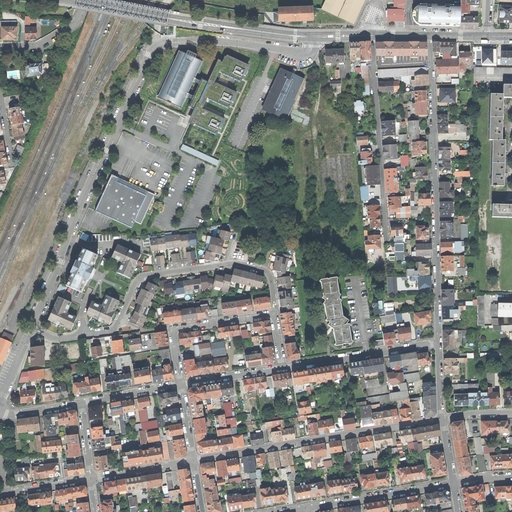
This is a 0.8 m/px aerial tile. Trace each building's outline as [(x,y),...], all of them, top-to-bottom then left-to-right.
[(327,0),(323,9),(338,16),(344,2),(339,0),(327,0)] [(353,23),(362,0),(345,0),(344,2),(338,16),(353,23)] [(394,0),(394,7),(394,10),(405,10),(404,0),(394,0)] [(448,26),(460,26),(460,17),(460,14),(460,6),(419,5),(420,5),(418,6),(416,7),(414,9),(413,11),(412,13),(412,15),(412,18),(413,20),(414,22),(416,23),(418,24),(419,25),(419,26),(431,26),(448,26)] [(511,7),(500,7),(500,14),(499,23),(505,23),(509,23),(509,30),(511,29),(511,7)] [(295,9),(296,21),(311,20),(311,21),(312,21),(312,19),(311,9),(312,9),(312,8),(310,8),(295,9)] [(288,21),(296,21),(295,9),(279,9),(279,13),(279,21),(288,21)] [(387,21),(404,21),(404,12),(405,12),(405,10),(394,10),(390,10),(387,10),(387,21)] [(460,26),(460,29),(468,29),(477,29),(477,18),(469,17),(463,17),(460,17),(460,26)] [(13,37),(13,28),(2,28),(2,39),(7,39),(13,39),(13,37)] [(25,28),(25,33),(25,40),(30,40),(36,40),(36,28),(25,28)] [(360,54),(360,61),(371,60),(371,54),(370,54),(370,49),(370,42),(364,42),(359,43),(360,49),(361,54),(360,54)] [(376,43),(377,56),(385,56),(385,58),(393,58),(393,56),(410,56),(410,58),(418,58),(418,56),(426,56),(426,43),(418,43),(418,42),(409,42),(409,43),(407,43),(396,43),(393,43),(393,42),(384,42),(384,43),(376,43)] [(433,42),(434,52),(439,52),(443,52),(450,52),(450,56),(456,56),(456,42),(442,42),(433,42)] [(356,55),(360,55),(359,43),(349,43),(350,55),(353,55),(356,55)] [(481,64),(493,63),(492,48),(481,49),(481,64)] [(158,98),(181,109),(186,97),(195,78),(203,61),(179,50),(158,98)] [(326,51),(326,63),(331,63),(339,62),(343,62),(343,50),(339,50),(329,51),(326,51)] [(467,65),(470,65),(470,52),(466,52),(463,52),(463,51),(460,51),(460,52),(459,52),(459,60),(459,65),(467,65)] [(511,64),(511,52),(510,52),(508,52),(502,52),(502,64),(511,64)] [(202,81),(195,78),(186,97),(193,100),(192,102),(195,103),(198,104),(196,109),(198,110),(195,118),(197,119),(194,126),(216,136),(218,132),(217,131),(219,127),(217,127),(218,125),(219,125),(219,124),(220,124),(223,118),(203,109),(203,110),(202,110),(207,98),(208,99),(208,100),(228,109),(230,105),(229,105),(231,101),(229,100),(230,98),(231,99),(231,98),(232,98),(235,92),(215,83),(215,84),(214,83),(219,72),(220,73),(220,74),(240,83),(242,79),(241,78),(243,75),(242,74),(242,72),(243,72),(243,71),(244,71),(247,64),(227,55),(226,57),(225,56),(222,62),(220,62),(221,61),(218,59),(208,82),(202,79),(202,81)] [(436,68),(436,74),(459,74),(459,67),(459,65),(459,60),(450,60),(443,60),(436,61),(436,68)] [(42,75),(50,73),(48,63),(40,65),(41,70),(42,75)] [(37,71),(41,70),(40,65),(36,66),(35,64),(32,65),(30,65),(30,64),(26,65),(27,66),(26,66),(28,76),(37,75),(37,71)] [(360,66),(363,96),(370,95),(367,66),(360,66)] [(378,70),(378,78),(401,76),(409,76),(415,76),(428,75),(427,67),(378,70)] [(281,70),(263,109),(286,120),(304,80),(293,75),(281,70)] [(428,80),(428,75),(415,76),(415,80),(416,86),(428,85),(428,80)] [(409,76),(401,76),(402,84),(410,84),(409,76)] [(331,82),(331,86),(337,86),(337,95),(341,95),(340,82),(331,82)] [(379,87),(380,92),(394,91),(393,82),(379,82),(379,87)] [(503,94),(503,97),(511,97),(511,85),(503,85),(503,94)] [(441,96),(441,102),(455,102),(455,89),(440,89),(441,96)] [(415,102),(425,102),(424,91),(415,91),(415,102)] [(503,97),(503,94),(490,94),(489,140),(492,140),(501,140),(502,130),(503,130),(503,129),(503,127),(502,127),(502,107),(503,107),(503,106),(503,104),(502,104),(503,97)] [(354,102),(355,113),(358,112),(358,114),(362,113),(362,112),(364,112),(364,109),(365,109),(366,108),(365,104),(364,104),(363,104),(363,102),(363,101),(354,102)] [(426,107),(426,102),(425,102),(415,102),(415,104),(416,107),(416,115),(426,114),(426,107)] [(12,126),(22,124),(23,124),(20,107),(12,108),(9,109),(11,117),(12,126)] [(438,125),(448,124),(447,115),(438,115),(438,120),(438,125)] [(382,130),(383,136),(395,135),(394,122),(382,123),(382,130)] [(415,134),(418,133),(418,127),(418,122),(408,122),(409,134),(415,134)] [(22,124),(12,126),(13,131),(14,137),(24,135),(22,124)] [(438,129),(438,134),(448,133),(448,124),(438,125),(438,129)] [(356,137),(357,145),(367,144),(367,136),(356,137)] [(504,186),(504,176),(505,176),(505,175),(505,173),(504,173),(505,160),(506,160),(506,158),(506,157),(505,157),(505,140),(501,140),(492,140),(491,186),(492,186),(492,187),(496,187),(496,186),(504,186)] [(413,142),(413,156),(420,156),(420,154),(426,154),(426,148),(426,141),(419,141),(413,142)] [(17,144),(14,152),(20,155),(24,147),(17,144)] [(183,144),(181,149),(217,165),(219,161),(183,144)] [(384,153),(384,159),(397,158),(396,145),(383,146),(384,153)] [(439,160),(450,159),(449,150),(451,150),(451,148),(439,148),(439,153),(439,160)] [(362,162),(362,164),(372,164),(372,158),(371,152),(370,152),(362,153),(361,153),(362,162)] [(450,159),(439,160),(439,165),(439,171),(451,170),(451,168),(450,168),(450,159)] [(367,184),(368,185),(380,184),(379,176),(378,166),(366,167),(366,168),(367,175),(367,178),(367,184)] [(416,177),(416,179),(417,179),(427,179),(427,173),(427,168),(416,168),(416,172),(416,177)] [(385,181),(387,197),(388,197),(393,197),(392,192),(397,192),(396,183),(396,178),(395,169),(385,170),(385,181)] [(100,201),(95,211),(112,219),(131,228),(134,221),(141,224),(155,195),(144,190),(142,193),(116,182),(118,178),(112,175),(105,188),(100,201)] [(440,190),(440,198),(449,197),(449,189),(449,183),(440,183),(440,190)] [(369,200),(368,185),(360,186),(361,200),(368,200),(369,200)] [(418,194),(418,205),(430,205),(430,200),(430,194),(418,194)] [(393,197),(388,197),(389,203),(389,208),(394,208),(401,207),(400,196),(393,197)] [(407,196),(400,196),(401,207),(394,208),(394,218),(410,217),(410,207),(410,204),(407,204),(407,196)] [(440,210),(440,217),(450,217),(450,213),(450,208),(449,202),(440,203),(440,210)] [(492,217),(511,217),(511,205),(505,205),(505,204),(503,204),(502,204),(502,205),(492,205),(492,217)] [(370,218),(380,217),(379,211),(379,205),(368,206),(368,208),(367,208),(367,210),(368,210),(368,218),(370,218)] [(380,222),(380,217),(370,218),(370,228),(372,228),(375,228),(380,227),(380,222)] [(441,231),(441,238),(450,238),(450,236),(450,223),(450,222),(441,222),(441,231)] [(391,231),(391,236),(396,235),(396,236),(399,236),(399,235),(403,235),(402,225),(391,226),(391,231)] [(416,226),(416,239),(422,239),(428,239),(428,236),(428,233),(429,233),(429,232),(429,229),(428,229),(428,228),(424,228),(424,226),(416,226)] [(220,230),(218,238),(223,240),(227,241),(228,236),(229,232),(224,231),(220,230)] [(88,235),(82,232),(79,238),(85,241),(88,235)] [(89,235),(89,242),(113,241),(113,234),(89,235)] [(196,240),(195,234),(187,235),(189,246),(193,245),(196,244),(196,240)] [(150,246),(150,241),(149,235),(142,236),(144,247),(150,246)] [(180,235),(172,236),(173,247),(177,246),(181,245),(180,236),(180,235)] [(180,236),(181,245),(181,247),(185,246),(189,246),(187,235),(180,236)] [(376,235),(368,236),(368,241),(369,249),(374,249),(381,248),(380,244),(380,242),(382,241),(381,238),(380,237),(380,235),(376,235)] [(394,238),(394,243),(404,243),(411,243),(410,235),(404,235),(404,238),(394,238)] [(165,238),(166,248),(170,247),(173,247),(172,236),(164,237),(165,238)] [(211,237),(210,244),(222,247),(222,243),(223,240),(218,238),(216,238),(211,237)] [(166,248),(165,238),(160,239),(157,239),(158,250),(162,250),(166,249),(166,248)] [(157,239),(150,241),(150,246),(151,251),(155,251),(158,250),(157,239)] [(452,242),(453,252),(461,251),(460,241),(452,242)] [(441,248),(441,253),(453,252),(452,242),(441,243),(441,248)] [(396,257),(396,260),(404,260),(404,255),(404,252),(404,243),(394,243),(394,257),(396,257)] [(210,244),(208,251),(215,253),(220,254),(221,250),(222,247),(210,244)] [(117,245),(112,257),(122,261),(121,264),(117,272),(130,278),(135,266),(140,255),(127,249),(117,245)] [(416,256),(431,255),(431,250),(431,245),(416,245),(416,247),(416,256)] [(71,272),(69,276),(67,281),(65,285),(68,286),(81,292),(84,285),(86,279),(88,280),(91,275),(91,274),(93,268),(92,267),(97,255),(82,248),(80,252),(78,257),(77,260),(75,260),(70,272),(71,272)] [(214,258),(215,253),(208,251),(206,251),(205,257),(204,259),(209,260),(213,261),(214,258)] [(288,258),(280,256),(277,256),(276,259),(275,263),(286,265),(288,258)] [(442,266),(442,271),(453,271),(453,256),(441,256),(442,266)] [(108,260),(103,257),(100,264),(106,266),(108,260)] [(286,265),(275,263),(274,267),(273,270),(278,271),(284,273),(286,265)] [(425,263),(421,263),(421,265),(417,265),(417,267),(418,267),(418,272),(418,276),(429,276),(429,270),(429,264),(425,265),(425,263)] [(238,283),(241,270),(238,270),(234,269),(232,276),(231,281),(238,283)] [(245,285),(248,272),(245,271),(241,270),(238,283),(245,285)] [(253,286),(256,275),(256,274),(252,273),(248,272),(245,285),(252,286),(253,286)] [(231,281),(232,276),(229,275),(225,274),(224,277),(222,286),(229,288),(230,286),(231,281)] [(220,276),(216,275),(215,280),(213,286),(222,288),(222,286),(224,277),(220,276)] [(261,288),(264,277),(260,276),(256,275),(253,286),(261,288)] [(418,276),(418,289),(425,289),(425,287),(431,287),(431,283),(431,279),(432,279),(432,275),(429,276),(418,276)] [(201,289),(200,279),(197,279),(196,280),(195,276),(191,277),(193,290),(201,289)] [(201,289),(209,288),(208,278),(208,276),(204,276),(200,277),(200,279),(201,289)] [(278,285),(282,284),(290,283),(289,276),(284,276),(277,277),(278,280),(278,285)] [(389,277),(386,277),(388,293),(397,293),(396,276),(389,277)] [(193,290),(191,277),(188,277),(188,281),(186,281),(183,282),(184,291),(193,290)] [(337,279),(339,278),(337,277),(330,278),(330,279),(328,279),(328,278),(321,279),(320,281),(322,282),(324,296),(322,298),(325,300),(325,301),(320,307),(322,317),(317,324),(327,333),(331,328),(334,330),(334,333),(336,343),(335,344),(337,346),(344,344),(345,343),(346,344),(353,343),(354,341),(352,340),(350,326),(351,325),(349,324),(348,324),(347,323),(349,320),(343,316),(341,301),(342,300),(339,298),(339,296),(341,294),(340,293),(337,279)] [(173,293),(172,286),(172,283),(169,283),(167,284),(166,280),(163,281),(163,286),(164,294),(173,293)] [(145,290),(153,294),(157,285),(148,282),(146,285),(145,290)] [(184,291),(183,282),(179,282),(175,283),(176,286),(172,286),(173,293),(173,295),(176,295),(184,293),(184,291)] [(66,287),(59,284),(57,290),(64,293),(66,287)] [(153,294),(145,290),(142,289),(140,292),(139,295),(150,300),(153,294)] [(283,291),(279,291),(279,295),(279,299),(292,298),(291,290),(283,291)] [(92,301),(86,314),(108,324),(113,314),(114,313),(119,301),(106,295),(102,304),(102,305),(92,301)] [(150,300),(139,295),(137,298),(136,302),(138,304),(147,307),(150,300)] [(452,295),(442,295),(443,300),(443,307),(453,306),(453,303),(452,295)] [(58,297),(48,320),(71,330),(74,323),(76,317),(67,312),(71,302),(58,297)] [(253,299),(254,310),(263,309),(270,308),(268,297),(253,299)] [(284,306),(292,305),(292,298),(279,299),(280,302),(280,306),(284,306)] [(235,302),(237,313),(244,312),(251,311),(249,299),(235,302)] [(374,307),(375,314),(380,314),(384,313),(383,300),(379,300),(379,299),(372,300),(373,307),(374,307)] [(221,304),(223,315),(230,314),(237,313),(235,302),(221,304)] [(143,316),(147,307),(138,304),(137,307),(135,312),(143,316)] [(506,316),(506,304),(502,304),(499,304),(498,316),(506,316)] [(208,312),(208,306),(201,307),(196,308),(198,319),(203,318),(208,317),(207,312),(208,312)] [(453,306),(443,307),(443,313),(443,319),(453,319),(453,309),(453,306)] [(198,319),(196,308),(196,307),(179,310),(181,321),(190,320),(198,319)] [(163,312),(164,324),(173,322),(181,321),(179,310),(163,312)] [(143,316),(135,312),(133,315),(132,319),(133,319),(141,323),(143,323),(146,317),(143,316)] [(290,312),(279,314),(280,319),(281,325),(292,323),(291,317),(291,314),(290,312)] [(414,314),(416,325),(423,324),(430,323),(429,318),(431,318),(430,312),(414,314)] [(396,321),(395,315),(386,316),(380,317),(381,323),(396,321)] [(260,332),(260,333),(271,332),(269,321),(264,322),(253,323),(254,332),(258,331),(258,332),(260,332)] [(292,323),(281,325),(282,329),(283,334),(288,333),(289,335),(294,334),(292,323)] [(233,326),(228,327),(229,336),(239,334),(238,325),(233,326)] [(220,337),(229,336),(228,327),(223,328),(218,328),(220,337)] [(398,333),(399,341),(406,339),(412,339),(410,327),(397,329),(398,333)] [(383,332),(384,340),(385,345),(391,344),(396,343),(394,333),(393,330),(383,332)] [(154,333),(157,347),(168,345),(167,338),(166,331),(154,333)] [(194,332),(190,333),(191,342),(193,342),(201,341),(200,331),(194,332)] [(444,343),(454,343),(454,338),(453,334),(453,331),(443,331),(443,336),(444,343)] [(1,338),(11,343),(14,337),(4,333),(1,338)] [(191,342),(190,333),(184,333),(179,334),(180,344),(190,343),(191,342)] [(203,336),(205,344),(210,343),(211,343),(210,335),(210,334),(203,336)] [(264,337),(265,344),(272,343),(271,336),(264,337)] [(1,338),(0,341),(0,363),(2,365),(11,343),(1,338)] [(129,341),(130,350),(136,350),(142,349),(140,339),(129,341)] [(112,342),(113,353),(118,353),(123,352),(122,340),(112,342)] [(212,353),(212,357),(226,354),(225,345),(224,341),(216,342),(211,343),(210,343),(212,353)] [(194,346),(194,348),(195,352),(196,358),(201,357),(200,355),(212,353),(210,343),(205,344),(195,346),(194,346)] [(285,345),(288,359),(289,360),(295,360),(300,359),(299,352),(298,352),(298,349),(296,349),(295,343),(285,345)] [(32,358),(32,366),(44,365),(43,346),(31,348),(32,358)] [(91,348),(93,357),(97,356),(102,355),(101,346),(91,348)] [(264,357),(262,357),(263,365),(276,363),(274,354),(273,347),(266,348),(263,348),(264,357)] [(160,359),(162,358),(170,357),(169,349),(159,350),(160,359)] [(261,353),(259,354),(258,352),(254,353),(252,353),(253,355),(245,356),(247,367),(255,366),(263,365),(262,357),(261,353)] [(417,355),(418,363),(418,365),(431,363),(430,358),(428,358),(427,353),(422,354),(417,355)] [(412,364),(411,354),(407,354),(400,355),(402,366),(409,365),(412,364)] [(132,361),(131,355),(123,356),(124,363),(132,361)] [(391,368),(395,367),(399,366),(402,366),(400,355),(395,356),(389,357),(391,368)] [(124,363),(123,356),(115,357),(116,364),(120,363),(124,363)] [(164,366),(171,365),(170,357),(162,358),(164,366)] [(227,358),(213,361),(215,372),(222,371),(227,371),(226,365),(228,365),(227,358)] [(372,360),(362,361),(364,373),(364,374),(384,371),(382,358),(372,360)] [(457,362),(457,358),(445,358),(445,366),(445,374),(457,374),(457,362)] [(185,369),(186,376),(188,377),(199,375),(197,368),(196,365),(195,365),(194,359),(184,361),(185,369)] [(213,361),(202,362),(197,363),(197,368),(199,375),(207,374),(215,372),(213,361)] [(362,373),(364,373),(362,361),(356,362),(350,363),(352,375),(353,374),(353,376),(355,376),(355,374),(362,373)] [(86,365),(85,362),(68,365),(69,373),(76,372),(75,367),(86,365)] [(69,373),(68,365),(61,366),(62,374),(69,373)] [(344,377),(342,365),(336,366),(330,367),(332,379),(334,378),(344,377)] [(332,379),(330,367),(320,368),(308,370),(310,382),(332,379)] [(162,369),(164,380),(172,379),(173,377),(172,372),(171,368),(164,369),(162,369)] [(35,370),(36,379),(41,379),(45,378),(43,369),(35,370)] [(152,371),(154,382),(159,381),(164,380),(162,369),(152,371)] [(34,380),(36,379),(35,370),(22,373),(19,382),(31,381),(34,381),(34,380)] [(133,372),(135,384),(143,382),(151,381),(149,370),(133,372)] [(303,383),(310,382),(308,370),(300,371),(293,372),(294,384),(297,384),(297,385),(303,384),(303,383)] [(394,373),(395,384),(405,383),(404,375),(403,373),(396,374),(396,372),(394,373)] [(120,375),(118,375),(120,387),(125,386),(131,385),(129,373),(125,374),(120,375)] [(280,386),(281,387),(286,386),(286,385),(292,384),(290,373),(281,374),(272,376),(274,387),(280,386)] [(387,374),(389,385),(395,384),(394,373),(387,374)] [(404,375),(405,383),(407,382),(411,382),(421,380),(420,373),(404,375)] [(120,387),(118,375),(106,377),(108,389),(113,388),(120,387)] [(254,379),(256,389),(259,389),(264,388),(267,387),(265,377),(259,378),(254,379)] [(366,384),(366,388),(382,386),(380,378),(365,381),(366,384)] [(96,391),(101,390),(99,379),(89,380),(91,392),(96,391)] [(256,389),(254,379),(249,380),(244,380),(246,391),(256,389)] [(91,392),(89,380),(78,383),(73,383),(75,395),(85,393),(91,392)] [(220,384),(222,396),(233,394),(231,382),(226,383),(220,384)] [(395,384),(389,385),(390,394),(408,391),(407,382),(405,383),(395,384)] [(424,391),(424,397),(435,395),(435,388),(435,384),(431,385),(430,383),(423,384),(423,389),(424,391)] [(222,396),(220,384),(212,385),(204,387),(206,400),(207,405),(213,404),(212,398),(220,397),(220,400),(223,400),(222,400),(222,396)] [(65,386),(54,388),(56,399),(62,398),(67,397),(65,386)] [(206,400),(204,387),(196,388),(190,389),(189,391),(190,403),(196,402),(206,400)] [(20,392),(21,403),(28,402),(33,402),(36,401),(35,390),(27,391),(27,388),(22,389),(22,391),(20,392)] [(49,400),(56,399),(54,388),(46,389),(43,389),(44,401),(49,400)] [(408,391),(390,394),(390,395),(391,402),(396,401),(400,400),(402,400),(409,399),(409,397),(408,391)] [(158,394),(160,405),(166,404),(166,405),(172,404),(171,403),(177,402),(176,397),(176,393),(174,392),(158,394)] [(479,405),(488,405),(488,393),(480,393),(479,393),(468,394),(469,406),(479,405)] [(492,393),(488,393),(488,405),(494,405),(499,405),(499,393),(492,393)] [(468,394),(454,395),(455,406),(461,406),(469,406),(468,394)] [(369,406),(371,406),(371,405),(380,404),(383,403),(391,402),(390,395),(368,398),(369,406)] [(435,395),(424,397),(425,417),(430,416),(434,416),(436,413),(435,395)] [(149,401),(148,397),(142,398),(137,399),(138,408),(140,407),(149,406),(149,403),(149,401)] [(121,402),(123,413),(126,413),(132,412),(134,411),(132,400),(127,401),(121,402)] [(298,403),(301,417),(304,416),(304,413),(311,412),(309,401),(304,402),(298,403)] [(418,401),(410,402),(411,407),(413,419),(420,418),(418,401)] [(115,403),(110,404),(112,415),(120,414),(123,413),(121,402),(115,403)] [(196,402),(190,403),(192,410),(193,418),(203,416),(202,408),(203,408),(202,405),(196,406),(196,402)] [(226,403),(223,403),(225,412),(225,415),(227,429),(230,428),(235,428),(237,427),(235,418),(233,418),(230,402),(226,403)] [(95,407),(91,407),(90,409),(89,411),(90,420),(97,419),(102,418),(102,415),(102,412),(101,406),(95,407)] [(361,414),(363,425),(367,424),(368,427),(370,426),(374,425),(372,414),(372,412),(371,409),(371,406),(369,406),(366,407),(360,408),(361,414)] [(412,419),(410,408),(406,409),(401,410),(400,410),(402,421),(407,420),(412,419)] [(146,409),(141,410),(139,410),(141,424),(142,430),(144,430),(148,430),(158,428),(157,422),(157,421),(148,422),(146,409)] [(179,413),(178,409),(166,411),(167,414),(168,420),(168,421),(180,419),(179,413)] [(77,417),(76,411),(67,412),(68,423),(69,426),(78,424),(77,417)] [(372,414),(374,425),(385,424),(393,422),(391,411),(384,412),(372,414)] [(62,413),(57,414),(58,420),(59,425),(68,423),(67,412),(62,413)] [(43,419),(46,436),(56,434),(54,421),(53,414),(49,415),(45,416),(43,419)] [(243,415),(244,426),(249,425),(251,425),(250,414),(243,415)] [(223,415),(215,416),(216,424),(217,431),(227,429),(225,415),(223,415)] [(19,433),(29,431),(34,431),(40,430),(39,418),(19,420),(17,422),(18,427),(19,433)] [(207,432),(205,418),(193,420),(194,427),(195,434),(203,433),(206,432),(207,432)] [(354,419),(342,421),(343,426),(344,430),(350,430),(355,429),(354,419)] [(273,421),(272,421),(273,426),(273,427),(278,426),(278,429),(281,429),(281,427),(280,420),(279,420),(273,421)] [(321,422),(317,422),(318,423),(319,435),(327,433),(335,432),(334,427),(333,420),(321,422)] [(500,433),(503,433),(503,435),(507,434),(507,432),(509,432),(509,427),(507,427),(507,421),(501,422),(496,422),(496,433),(500,433)] [(452,436),(453,442),(465,440),(466,440),(463,422),(458,422),(457,423),(456,422),(452,423),(450,426),(451,430),(452,430),(453,436),(452,436)] [(496,434),(496,433),(496,422),(488,422),(483,422),(482,422),(482,430),(483,431),(483,432),(484,433),(486,434),(489,434),(489,435),(492,435),(492,434),(496,434)] [(318,423),(313,424),(309,424),(308,424),(310,433),(309,433),(309,434),(310,434),(310,436),(315,435),(319,435),(318,423)] [(134,425),(135,432),(139,431),(142,430),(141,424),(134,425)] [(169,426),(169,430),(170,434),(170,436),(182,434),(182,429),(181,424),(169,426)] [(250,432),(249,425),(244,426),(241,427),(242,433),(250,432)] [(428,427),(418,428),(420,439),(440,436),(438,425),(428,427)] [(92,439),(103,438),(103,435),(102,427),(91,429),(92,434),(92,439)] [(160,440),(160,443),(166,442),(167,442),(166,435),(163,435),(162,427),(158,428),(158,431),(160,440)] [(420,439),(418,428),(411,429),(413,440),(420,439)] [(282,431),(284,440),(289,440),(295,439),(293,429),(282,431)] [(405,441),(413,440),(411,429),(405,430),(400,431),(402,442),(403,441),(405,441)] [(139,437),(141,445),(147,444),(145,433),(144,430),(142,430),(139,431),(139,437)] [(160,440),(158,431),(148,432),(148,430),(144,430),(145,433),(147,433),(148,442),(160,440)] [(272,432),(272,434),(273,436),(274,442),(279,441),(283,441),(281,431),(279,431),(272,432)] [(195,434),(197,443),(205,442),(204,438),(203,433),(195,434)] [(386,445),(392,444),(390,433),(381,434),(374,436),(375,447),(381,446),(386,445)] [(78,434),(70,435),(67,435),(68,445),(79,444),(79,439),(78,436),(78,434)] [(251,436),(252,446),(258,445),(264,444),(262,434),(251,436)] [(233,437),(234,449),(240,448),(244,447),(243,435),(235,437),(233,437)] [(117,449),(121,448),(120,441),(119,441),(115,442),(114,436),(110,437),(111,443),(111,445),(112,449),(117,449)] [(359,438),(360,448),(373,446),(371,436),(365,437),(359,438)] [(232,438),(226,439),(222,440),(217,441),(219,451),(227,450),(234,449),(233,437),(232,438)] [(476,448),(482,447),(482,446),(481,439),(480,437),(474,438),(476,448)] [(97,449),(98,450),(105,449),(104,446),(104,444),(103,438),(92,439),(93,444),(94,449),(97,449)] [(173,441),(176,458),(181,457),(186,456),(183,439),(173,441)] [(346,440),(348,452),(350,452),(358,450),(356,439),(351,439),(346,440)] [(41,443),(43,452),(62,450),(61,446),(61,442),(61,440),(41,443)] [(466,445),(465,440),(453,442),(454,450),(456,459),(468,457),(466,445)] [(208,441),(205,442),(197,443),(198,452),(201,454),(207,453),(215,452),(213,441),(208,441)] [(338,452),(341,451),(342,451),(340,441),(334,442),(329,443),(331,453),(338,452)] [(166,442),(160,443),(161,448),(163,460),(169,459),(166,442)] [(68,445),(69,457),(81,455),(80,449),(79,444),(68,445)] [(319,445),(313,446),(315,456),(315,457),(327,455),(325,444),(319,445)] [(489,446),(482,446),(482,447),(483,454),(488,453),(494,452),(493,445),(489,446)] [(307,457),(311,456),(315,456),(313,446),(307,447),(302,448),(304,458),(307,457)] [(148,450),(142,451),(144,463),(154,462),(163,460),(161,448),(154,449),(154,448),(148,449),(148,450)] [(399,455),(398,448),(390,449),(391,457),(399,456),(399,455)] [(282,451),(284,466),(294,464),(291,449),(286,450),(282,451)] [(130,451),(130,452),(122,453),(124,467),(134,465),(144,463),(142,451),(141,450),(134,451),(130,451)] [(269,453),(271,468),(280,466),(278,452),(273,452),(269,453)] [(362,456),(363,461),(373,460),(377,459),(377,457),(376,453),(362,456)] [(430,455),(434,476),(446,474),(444,463),(442,453),(430,455)] [(256,455),(258,464),(266,463),(265,454),(260,455),(256,455)] [(486,472),(483,454),(477,455),(476,455),(479,473),(486,472)] [(507,468),(511,467),(511,454),(501,456),(502,468),(507,468)] [(101,457),(95,457),(96,464),(97,471),(108,470),(106,456),(101,457)] [(243,457),(244,463),(244,466),(245,472),(256,470),(253,456),(247,457),(243,457)] [(502,468),(501,456),(490,457),(491,469),(497,469),(502,468)] [(468,457),(456,459),(457,465),(458,466),(459,471),(458,471),(459,474),(462,476),(472,474),(469,457),(468,457)] [(235,471),(236,471),(240,470),(238,458),(231,459),(226,460),(228,472),(232,471),(235,471)] [(228,472),(226,460),(221,461),(216,462),(219,477),(228,475),(228,472)] [(201,472),(202,476),(206,475),(216,473),(214,462),(203,464),(201,467),(201,472)] [(44,466),(45,478),(47,477),(53,477),(60,476),(58,463),(44,465),(44,466)] [(64,470),(65,476),(84,473),(84,468),(83,463),(76,463),(67,465),(68,469),(64,470)] [(423,465),(410,467),(412,480),(419,479),(425,478),(423,465)] [(32,474),(34,474),(35,479),(40,478),(45,478),(44,466),(39,466),(34,467),(32,467),(32,474)] [(15,469),(16,481),(22,480),(28,480),(27,474),(30,474),(29,467),(15,469)] [(401,481),(402,481),(403,482),(406,482),(407,481),(409,480),(412,480),(410,467),(398,469),(399,476),(400,477),(401,481)] [(258,479),(260,479),(264,478),(263,468),(256,469),(257,471),(257,475),(258,479)] [(181,489),(191,487),(189,471),(186,469),(182,470),(178,470),(181,489)] [(375,470),(375,474),(377,486),(382,485),(384,484),(385,485),(388,485),(388,484),(389,483),(387,472),(379,474),(378,469),(375,470)] [(163,484),(161,473),(154,474),(145,476),(147,487),(163,484)] [(366,475),(361,476),(362,483),(364,482),(365,488),(368,487),(368,488),(371,487),(374,487),(374,486),(377,486),(375,474),(366,475)] [(137,477),(126,479),(127,490),(147,487),(145,476),(137,477)] [(174,490),(172,476),(166,477),(167,487),(168,491),(174,490)] [(207,478),(203,479),(204,488),(210,487),(215,486),(214,479),(209,479),(209,478),(207,478)] [(356,478),(340,480),(342,491),(348,491),(349,492),(351,491),(352,490),(354,489),(358,489),(356,478)] [(127,490),(126,479),(121,480),(116,481),(118,492),(118,493),(121,492),(121,491),(127,490)] [(257,486),(256,479),(250,480),(248,481),(249,487),(257,486)] [(327,481),(329,494),(332,493),(335,493),(342,491),(340,480),(340,479),(327,481)] [(118,492),(116,481),(109,482),(105,482),(106,487),(103,487),(104,494),(118,492)] [(310,484),(310,485),(312,496),(316,496),(318,495),(325,494),(323,482),(310,484)] [(295,487),(297,499),(304,498),(312,496),(310,485),(299,487),(295,487)] [(462,497),(464,508),(474,506),(474,502),(475,500),(477,500),(478,502),(484,500),(482,485),(464,488),(462,491),(462,497)] [(68,499),(87,496),(86,489),(86,486),(66,489),(68,499)] [(210,490),(204,490),(206,497),(206,503),(218,500),(216,486),(215,486),(210,487),(210,490)] [(192,493),(191,487),(181,489),(183,501),(193,500),(192,493)] [(286,487),(274,489),(276,502),(283,501),(287,501),(288,500),(286,487)] [(505,487),(499,487),(495,487),(495,488),(494,488),(495,493),(495,499),(506,498),(505,487)] [(276,502),(274,489),(270,489),(269,488),(262,489),(261,489),(261,491),(261,495),(261,499),(262,499),(263,505),(267,504),(269,504),(272,504),(272,503),(276,502)] [(68,501),(68,499),(66,489),(62,490),(56,491),(58,502),(68,501)] [(437,492),(439,503),(451,502),(449,493),(446,491),(437,492)] [(41,505),(52,503),(46,492),(39,493),(41,504),(41,505)] [(433,504),(433,507),(437,507),(437,504),(439,503),(437,492),(436,492),(425,494),(427,505),(433,504)] [(29,506),(41,504),(39,493),(34,494),(28,495),(29,506)] [(241,496),(243,508),(249,507),(255,506),(254,501),(256,501),(255,494),(250,495),(241,496)] [(241,495),(227,497),(229,510),(236,509),(239,509),(243,508),(241,496),(241,495)] [(405,497),(407,509),(421,507),(419,495),(417,496),(405,497)] [(16,509),(16,497),(12,498),(8,499),(9,510),(12,510),(16,509)] [(394,511),(407,509),(405,497),(394,499),(394,504),(393,504),(394,511)] [(0,499),(0,511),(9,511),(9,510),(8,499),(2,500),(0,499)] [(220,500),(218,500),(206,503),(208,511),(217,511),(222,511),(220,505),(221,505),(220,500)] [(376,502),(377,511),(388,511),(387,500),(381,501),(376,502)] [(101,508),(101,511),(113,511),(113,510),(112,502),(105,503),(101,504),(101,508)] [(377,511),(376,502),(366,504),(365,504),(366,511),(377,511)] [(76,504),(77,511),(86,511),(89,511),(89,507),(88,503),(76,504)]
